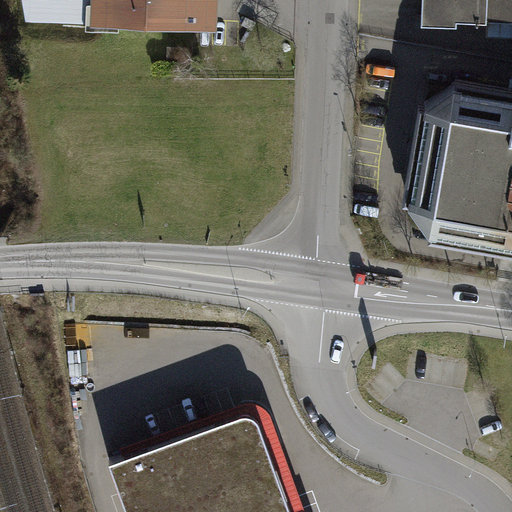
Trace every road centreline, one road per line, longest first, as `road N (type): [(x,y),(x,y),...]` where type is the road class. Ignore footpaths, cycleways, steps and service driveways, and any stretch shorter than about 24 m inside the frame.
road 1 (unknown): [(107,511),(80,424),(89,404),(234,359),(256,373),(327,511)]
road 2 (residential): [(316,284),(329,411),(354,438),(466,486),(502,511)]
road 3 (tertiary): [(0,264),(100,262),(316,284)]
road 4 (tertiary): [(316,284),(511,311)]
